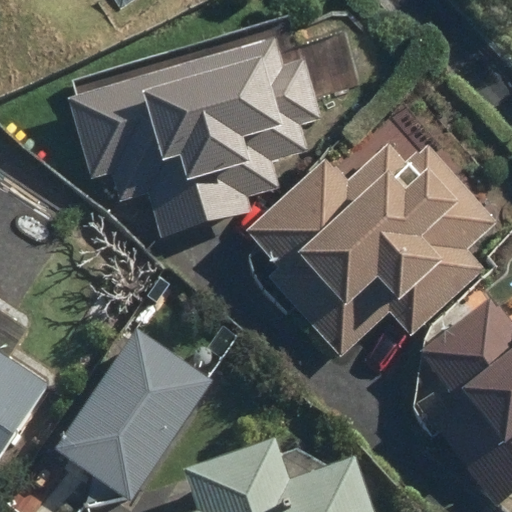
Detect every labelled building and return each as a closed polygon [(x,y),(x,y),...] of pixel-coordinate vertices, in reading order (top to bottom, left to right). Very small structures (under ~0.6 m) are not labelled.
[(112,0),(119,10),(133,0),(112,0)] [(283,26),(69,86),(75,105),(62,109),(86,190),(98,186),(108,184),(116,210),(142,202),(154,250),(249,226),(245,208),(278,199),(269,166),(302,156),(296,136),(316,130),(298,69),(295,70),(283,26)] [(396,111),(329,177),(321,169),(241,242),(273,277),(263,286),(339,368),(386,325),(406,346),(481,277),(464,259),(493,232),(450,186),(461,175),(396,111)] [(454,412),(428,433),(491,511),(495,511),(511,499),(511,332),(510,334),(487,305),(414,364),(454,412)] [(127,339),(48,464),(124,511),(128,511),(206,389),(127,339)] [(0,462),(45,392),(0,363),(0,462)] [(361,511),(347,473),(279,497),(263,455),(174,488),(182,511),(361,511)]
